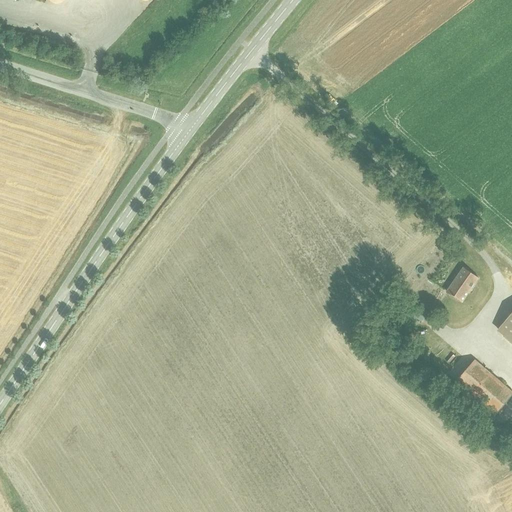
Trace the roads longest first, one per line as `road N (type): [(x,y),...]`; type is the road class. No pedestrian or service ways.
road 1 (secondary): [(0,405),(187,133)]
road 2 (unclassified): [(187,133),(154,113),(0,64)]
road 3 (secondary): [(187,133),(293,0)]
